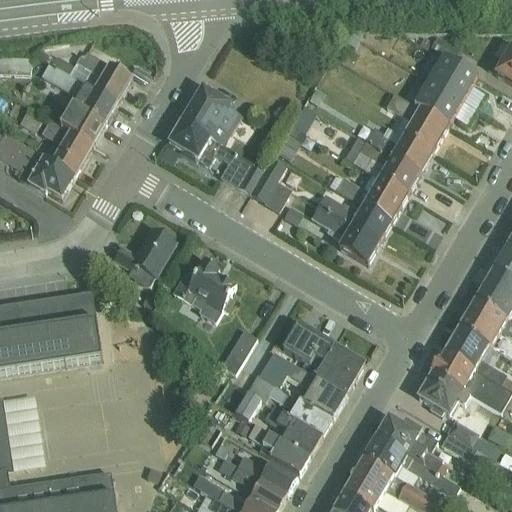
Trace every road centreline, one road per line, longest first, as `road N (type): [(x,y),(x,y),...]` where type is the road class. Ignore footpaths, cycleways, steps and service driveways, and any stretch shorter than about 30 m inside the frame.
road 1 (residential): [(125,175),(410,339)]
road 2 (residential): [(125,175),(230,0)]
road 3 (residential): [(308,511),(410,339)]
road 4 (residential): [(410,339),(511,170)]
road 5 (residential): [(0,265),(68,254),(82,244),(125,175)]
